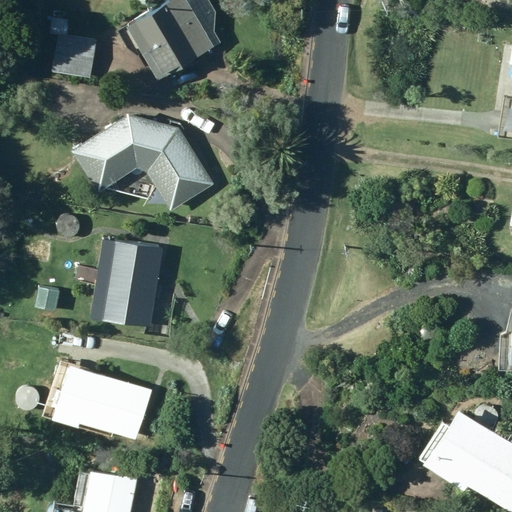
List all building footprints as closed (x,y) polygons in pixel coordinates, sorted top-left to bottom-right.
[(170,0),(127,27),(160,81),(221,44),(213,30),(216,15),(207,0),(170,0)] [(52,73),(91,79),(93,61),(55,55),(52,73)] [(511,111),(511,122),(477,117),(475,136),(508,140),(507,147),(511,147),(511,111)] [(147,173),(172,212),(216,185),(181,129),(130,117),(73,152),(99,194),(136,171),(147,173)] [(511,199),(498,197),(496,208),(511,210),(511,199)] [(104,243),(91,321),(151,330),(164,253),(104,243)] [(58,312),(60,289),(38,286),(35,309),(58,312)] [(511,313),(511,321),(511,340),(499,340),(499,369),(511,368),(511,313)] [(152,392),(71,368),(55,422),(79,429),(81,425),(137,441),(152,392)] [(413,468),(455,493),(460,486),(501,511),(511,511),(511,450),(449,411),(413,468)] [(84,447),(74,457),(84,468),(95,458),(84,447)] [(131,511),(138,480),(92,472),(84,511),(131,511)]
